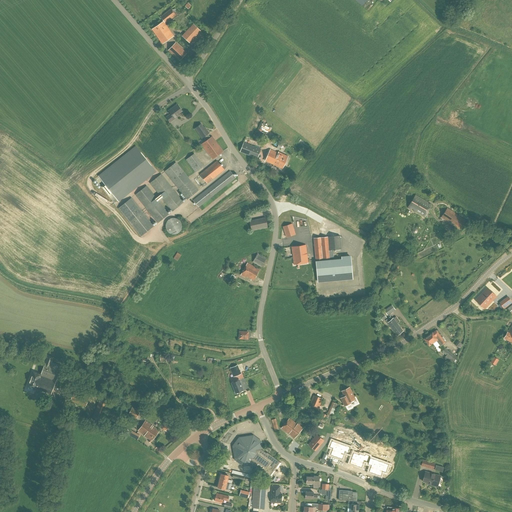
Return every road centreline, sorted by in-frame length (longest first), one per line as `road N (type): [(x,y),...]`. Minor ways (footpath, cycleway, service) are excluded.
road 1 (unclassified): [(281,395),(257,320),(277,221),(185,81)]
road 2 (track): [(185,81),(87,184),(132,237),(160,236),(171,247)]
road 3 (secondary): [(281,395),(399,344),(451,308)]
